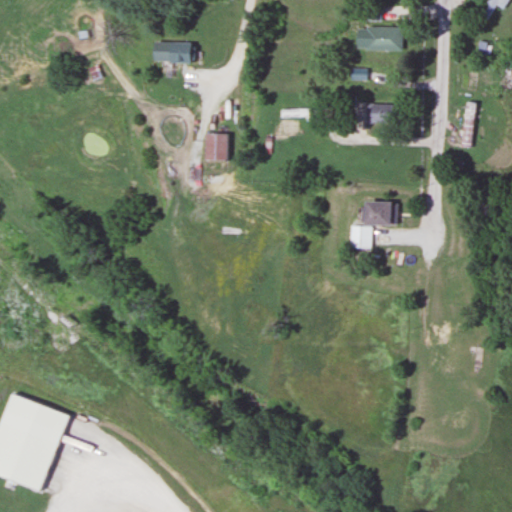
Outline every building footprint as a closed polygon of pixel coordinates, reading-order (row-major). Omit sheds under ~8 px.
[(495,5),(501,9),(506,0),(477,0),(476,2),(481,5),(475,14),(485,21),(495,5)] [(399,27),(362,27),(362,51),(399,51),(399,27)] [(488,62),(488,41),(475,41),(475,62),(488,62)] [(163,62),(189,62),(189,42),(163,42),(163,62)] [(348,79),(365,79),(365,69),(348,69),(348,79)] [(388,124),(389,105),(364,103),(363,123),(388,124)] [(225,133),(200,133),(200,160),(225,160),(225,133)] [(368,248),(369,224),(393,225),(394,202),(359,201),(358,226),(347,225),(346,247),(368,248)] [(39,490),(0,474),(0,430),(14,395),(68,416),(39,490)]
